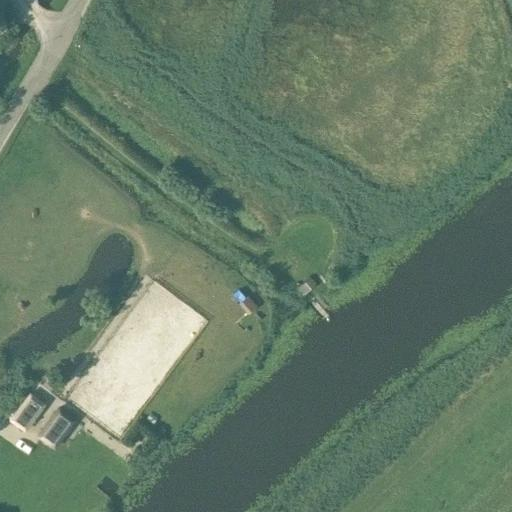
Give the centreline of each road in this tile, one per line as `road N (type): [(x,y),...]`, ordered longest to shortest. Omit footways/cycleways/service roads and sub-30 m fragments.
road 1 (track): [(351,511),(511,361)]
road 2 (unclassified): [(0,132),(80,0)]
